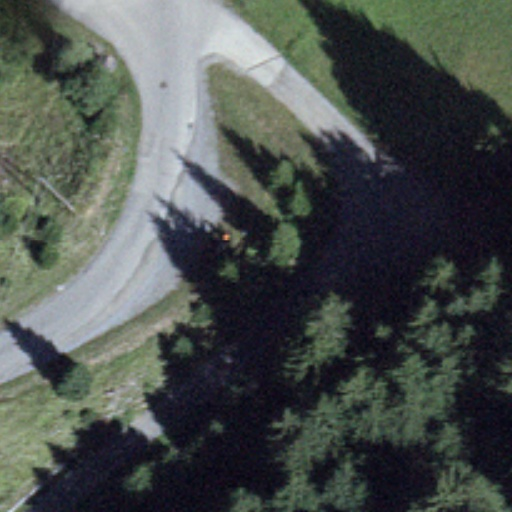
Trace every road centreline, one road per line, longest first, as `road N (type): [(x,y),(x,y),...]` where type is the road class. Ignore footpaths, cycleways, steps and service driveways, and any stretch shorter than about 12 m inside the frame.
road 1 (track): [(46,511),(81,477),(319,308),(349,259),(361,201),(345,140),(251,55),(170,31),(108,0)]
road 2 (unclassified): [(0,361),(70,321),(128,263),(158,174),(171,0)]
